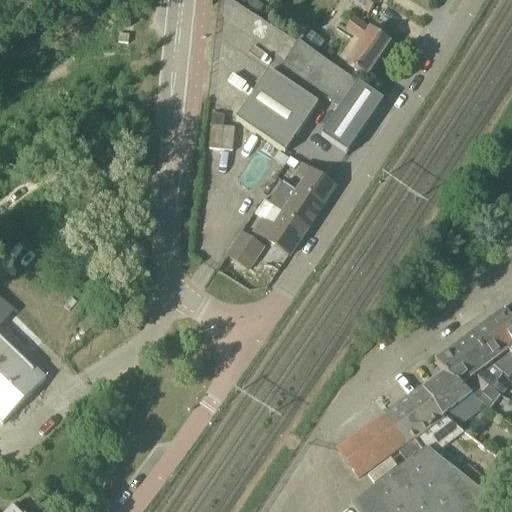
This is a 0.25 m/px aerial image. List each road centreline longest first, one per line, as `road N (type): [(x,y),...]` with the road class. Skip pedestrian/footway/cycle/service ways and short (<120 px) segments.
road 1 (unclassified): [(251,342),(368,174),(473,0)]
road 2 (unclassified): [(251,342),(180,294),(166,268),(181,0)]
road 3 (residential): [(317,433),(392,356),(511,267)]
road 4 (unclassified): [(135,511),(251,342)]
